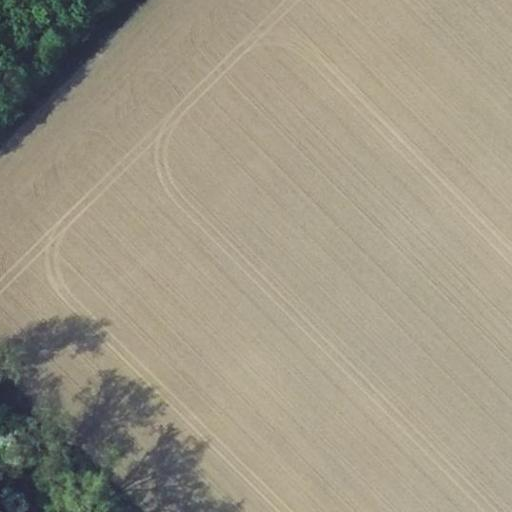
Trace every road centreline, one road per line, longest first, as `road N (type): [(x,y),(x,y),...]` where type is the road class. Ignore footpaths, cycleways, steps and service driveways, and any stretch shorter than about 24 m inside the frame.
road 1 (track): [(244,0),(0,232)]
road 2 (track): [(0,407),(105,511)]
